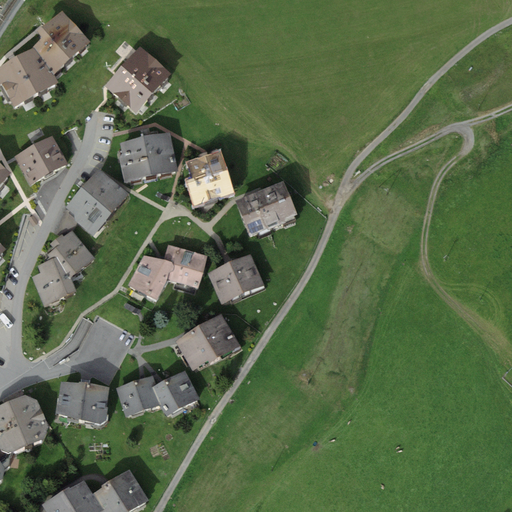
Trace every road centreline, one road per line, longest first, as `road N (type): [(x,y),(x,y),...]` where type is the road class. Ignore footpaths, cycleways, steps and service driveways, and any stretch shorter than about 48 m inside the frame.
road 1 (track): [(339,198),(371,170),(462,124),(469,141),(434,189),(424,252),(432,282),(511,364)]
road 2 (residential): [(157,511),(322,249),(334,213)]
road 3 (residential): [(96,117),(18,306),(17,363),(0,394)]
road 4 (track): [(334,213),(354,164),(455,59),(511,21)]
